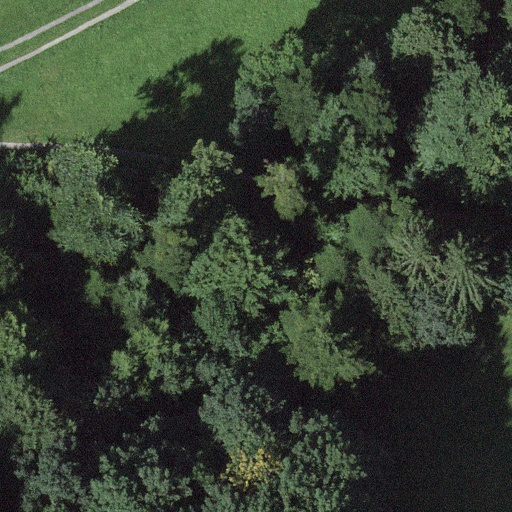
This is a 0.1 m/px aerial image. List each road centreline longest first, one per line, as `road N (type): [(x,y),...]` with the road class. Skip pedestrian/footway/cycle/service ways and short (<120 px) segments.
road 1 (track): [(511,244),(449,223),(143,162),(0,152)]
road 2 (track): [(0,60),(112,0)]
